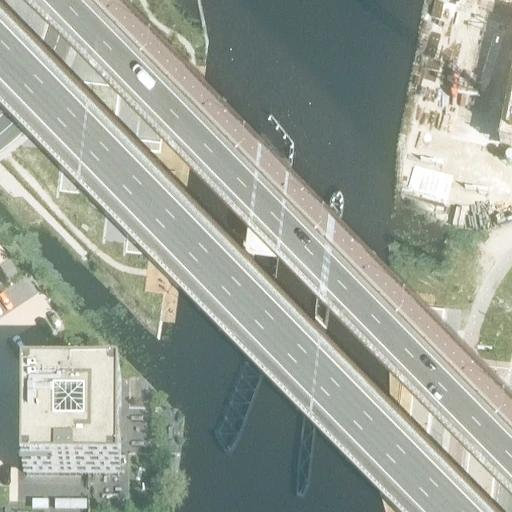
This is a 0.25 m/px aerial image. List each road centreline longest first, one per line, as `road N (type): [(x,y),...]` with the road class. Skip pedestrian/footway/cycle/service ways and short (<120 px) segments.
road 1 (trunk): [(0,42),(461,511)]
road 2 (trunk): [(511,458),(63,0)]
road 3 (tertiary): [(0,134),(28,109),(51,70),(70,0)]
